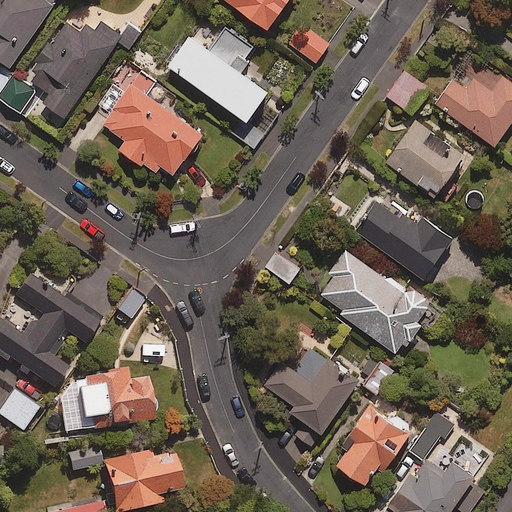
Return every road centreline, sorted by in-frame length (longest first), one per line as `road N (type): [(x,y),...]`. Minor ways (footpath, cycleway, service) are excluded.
road 1 (residential): [(188,261),(233,240),(257,212),(407,0)]
road 2 (residential): [(188,261),(232,428),(291,511)]
road 3 (residential): [(0,147),(135,245),(188,261)]
